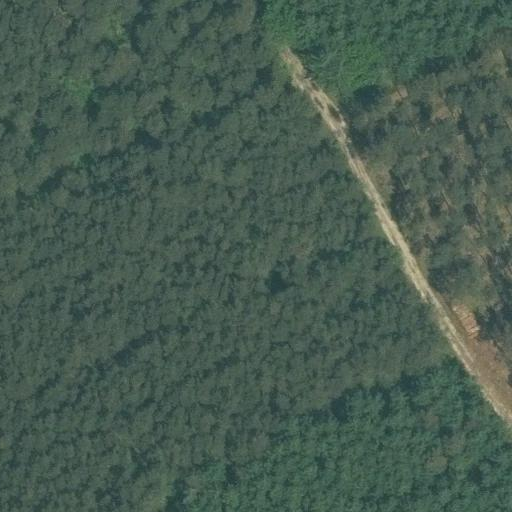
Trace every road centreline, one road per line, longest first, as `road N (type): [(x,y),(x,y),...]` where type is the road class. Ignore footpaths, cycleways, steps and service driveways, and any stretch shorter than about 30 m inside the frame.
road 1 (track): [(511,446),(246,0)]
road 2 (track): [(319,123),(511,53)]
